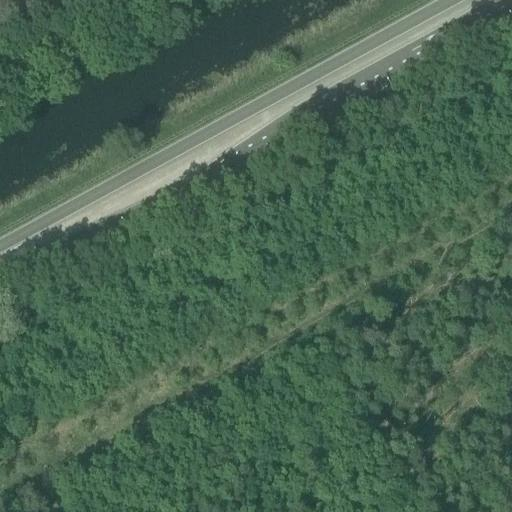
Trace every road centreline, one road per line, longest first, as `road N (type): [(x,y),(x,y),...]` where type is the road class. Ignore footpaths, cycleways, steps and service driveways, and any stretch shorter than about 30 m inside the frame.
road 1 (track): [(511,193),(0,473)]
road 2 (primary): [(0,270),(179,191),(511,10)]
road 3 (primary): [(455,0),(0,252)]
road 4 (track): [(147,0),(0,82)]
